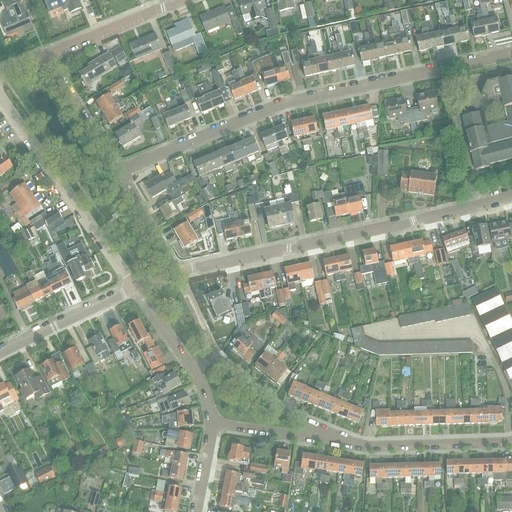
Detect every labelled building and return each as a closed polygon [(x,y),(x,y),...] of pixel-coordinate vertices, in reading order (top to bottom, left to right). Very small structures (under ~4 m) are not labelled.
[(4,23),(1,24),(6,36),(21,30),(22,32),(32,28),(26,13),(26,14),(22,6),(23,6),(20,0),(17,0),(4,5),(7,12),(8,12),(8,13),(6,14),(4,15),(3,19),(3,21),(4,23)] [(78,2),(82,0),(43,0),(44,1),(48,12),(67,4),(70,12),(80,8),(78,2)] [(258,11),(265,8),(262,0),(241,0),(238,1),(242,16),(244,22),(260,17),(258,11)] [(292,1),(296,0),(276,0),(279,11),(294,8),(292,1)] [(343,0),(346,11),(353,10),(350,0),(343,0)] [(394,10),(392,1),(391,0),(384,0),(386,4),(387,11),(394,10)] [(490,0),(479,0),(481,9),(483,16),(484,23),(487,37),(500,34),(496,16),(489,18),(487,6),(492,5),(490,0)] [(314,18),(311,2),(303,3),(307,20),(314,18)] [(205,31),(230,22),(224,8),(200,17),(205,31)] [(277,27),(271,8),(264,10),(270,29),(277,27)] [(406,11),(409,25),(414,23),(412,9),(406,11)] [(353,10),(346,11),(348,20),(355,19),(353,10)] [(403,26),(409,25),(406,11),(400,12),(403,26)] [(484,23),(483,16),(478,17),(470,19),(475,39),(487,37),(484,23)] [(243,33),(237,18),(231,20),(237,35),(243,33)] [(174,52),(194,44),(198,54),(206,51),(200,34),(194,36),(188,20),(174,26),(175,29),(167,33),(174,52)] [(455,23),(452,24),(453,30),(456,44),(468,41),(465,27),(459,29),(458,23),(455,23)] [(355,24),(349,25),(352,37),(358,36),(355,24)] [(431,28),(427,29),(428,35),(431,49),(444,46),(440,33),(434,34),(433,28),(431,28)] [(419,52),(431,49),(428,35),(427,29),(422,30),(421,30),(422,37),(416,38),(419,52)] [(444,46),(456,44),(453,30),(440,33),(444,46)] [(97,38),(100,46),(114,39),(111,32),(97,38)] [(400,33),(394,35),(396,41),(398,54),(411,52),(408,38),(401,39),(400,33)] [(136,59),(161,49),(155,35),(130,45),(136,59)] [(390,42),(383,43),(386,57),(398,54),(396,41),(394,35),(390,36),(389,36),(390,42)] [(46,36),(45,43),(48,43),(48,48),(59,49),(60,40),(53,40),(53,37),(46,36)] [(374,39),(370,40),(371,46),(374,60),(386,57),(383,43),(375,45),(374,39)] [(361,62),(374,60),(371,46),(370,40),(365,41),(363,42),(364,47),(358,49),(361,62)] [(317,74),(329,71),(326,58),(319,60),(315,41),(310,42),(311,47),(314,61),(317,74)] [(336,42),(338,55),(341,69),(354,66),(351,52),(344,54),(343,48),(342,49),(340,41),(336,42)] [(341,69),(338,55),(336,42),(331,43),(333,51),(332,51),(333,56),(326,58),(329,71),(341,69)] [(305,77),(317,74),(314,61),(311,47),(306,48),(308,55),(307,56),(308,62),(302,63),(305,77)] [(117,49),(111,52),(118,64),(126,59),(120,50),(117,49)] [(296,49),(290,51),(293,65),(300,64),(296,49)] [(175,67),(169,52),(162,55),(168,70),(175,67)] [(284,66),(290,64),(287,53),(283,54),(281,54),(284,66)] [(85,85),(116,67),(107,54),(91,64),(92,66),(79,74),(85,85)] [(257,60),(256,60),(261,72),(266,87),(277,84),(274,71),(270,58),(268,55),(257,60)] [(270,58),(274,71),(277,84),(289,80),(286,67),(279,69),(278,64),(276,64),(274,57),(270,58)] [(219,58),(212,60),(216,69),(217,72),(223,69),(219,58)] [(256,60),(251,62),(256,74),(261,72),(256,60)] [(251,76),(256,74),(251,62),(246,64),(251,76)] [(128,65),(119,70),(124,78),(132,72),(128,65)] [(216,69),(210,72),(217,89),(223,87),(218,75),(217,72),(216,69)] [(240,82),(245,95),(257,91),(252,78),(245,80),(240,69),(236,71),(240,82)] [(233,100),(245,95),(240,82),(236,71),(231,73),(235,85),(228,87),(233,100)] [(486,127),(483,111),(462,117),(470,147),(468,147),(470,153),(471,153),(475,170),(489,167),(488,164),(511,158),(511,77),(486,83),(481,94),(491,102),(502,100),(507,122),(486,127)] [(121,81),(111,87),(114,92),(124,86),(121,81)] [(209,83),(202,85),(212,109),(224,104),(224,103),(219,91),(218,92),(213,94),(209,83)] [(201,99),(196,101),(201,114),(212,109),(202,85),(197,87),(201,99)] [(190,88),(185,90),(189,101),(195,99),(190,88)] [(189,101),(185,90),(179,92),(184,103),(189,101)] [(419,107),(412,109),(415,123),(427,120),(426,117),(428,117),(430,114),(429,111),(437,109),(434,92),(431,93),(431,91),(425,93),(426,94),(416,96),(419,107)] [(96,103),(95,104),(99,110),(100,109),(102,114),(116,106),(122,102),(119,97),(113,101),(109,95),(96,103)] [(410,124),(415,123),(412,109),(405,110),(403,99),(393,101),(393,100),(388,101),(388,102),(385,103),(389,119),(397,118),(398,121),(401,123),(403,123),(403,125),(410,124)] [(116,106),(102,114),(109,125),(122,117),(118,110),(124,107),(122,102),(116,106)] [(172,107),(174,111),(179,123),(191,118),(186,106),(180,109),(178,105),(177,105),(172,107)] [(369,106),(357,109),(360,123),(372,120),(369,106)] [(168,128),(179,123),(174,111),(172,107),(168,109),(167,109),(169,113),(163,116),(168,128)] [(140,113),(136,108),(123,115),(127,121),(140,113)] [(349,126),(360,123),(357,109),(346,112),(349,126)] [(346,112),(334,114),(337,128),(338,132),(342,131),(341,127),(349,126),(346,112)] [(325,131),(337,128),(334,114),(322,117),(325,131)] [(134,128),(141,125),(136,116),(128,122),(130,126),(115,135),(122,147),(139,137),(134,128)] [(155,130),(161,128),(156,116),(150,119),(155,130)] [(314,118),(302,121),(305,135),(317,133),(314,118)] [(293,138),(305,135),(302,121),(290,123),(293,138)] [(283,126),(271,131),(276,143),(277,146),(281,156),(287,154),(282,141),(288,139),(283,126)] [(277,146),(276,143),(271,131),(260,135),(266,151),(277,146)] [(152,134),(145,136),(147,142),(154,140),(152,134)] [(241,143),(246,158),(253,155),(255,161),(261,158),(253,138),(241,143)] [(249,164),(246,158),(241,143),(229,148),(235,163),(241,160),(243,166),(249,164)] [(238,171),(235,163),(229,148),(217,153),(223,168),(225,173),(232,170),(233,173),(238,171)] [(386,177),(387,152),(381,151),(378,151),(377,156),(377,164),(377,176),(386,177)] [(211,173),(223,168),(217,153),(205,158),(211,173)] [(287,154),(281,156),(284,162),(290,160),(287,153),(287,154)] [(352,160),(354,169),(376,164),(374,155),(352,160)] [(0,176),(13,168),(5,157),(0,161),(0,176)] [(215,183),(211,173),(205,158),(193,163),(199,177),(206,175),(210,185),(215,183)] [(273,162),(266,165),(272,179),(278,176),(273,162)] [(407,193),(420,194),(423,174),(410,172),(410,174),(401,173),(399,190),(407,191),(407,193)] [(160,177),(145,186),(152,198),(166,191),(169,196),(186,186),(182,179),(181,178),(175,181),(170,173),(161,179),(160,177)] [(262,179),(259,173),(254,175),(256,181),(262,179)] [(423,174),(420,194),(433,196),(436,175),(423,174)] [(256,181),(254,175),(248,178),(251,184),(256,181)] [(286,179),(279,181),(282,190),(289,188),(286,179)] [(244,186),(241,180),(236,182),(238,188),(244,186)] [(276,201),(277,207),(281,226),(294,224),(290,205),(299,203),(295,183),(289,184),(291,198),(276,201)] [(25,218),(40,207),(40,206),(24,184),(9,195),(25,218)] [(232,191),(230,185),(224,187),(227,193),(232,191)] [(343,189),(345,200),(348,215),(362,212),(359,197),(364,196),(362,185),(356,186),(343,189)] [(255,205),(260,204),(259,200),(258,194),(256,186),(251,187),(255,205)] [(209,201),(214,198),(208,187),(202,190),(209,201)] [(164,207),(159,210),(166,222),(182,212),(178,205),(183,202),(180,197),(185,195),(184,194),(181,189),(169,197),(170,198),(162,203),(164,207)] [(371,200),(383,199),(383,189),(371,190),(371,200)] [(323,198),(321,190),(311,192),(313,201),(323,198)] [(336,217),(348,215),(345,200),(344,194),(338,195),(337,190),(324,193),(326,204),(333,203),(336,217)] [(269,229),(281,226),(277,207),(276,201),(263,204),(269,229)] [(208,203),(200,209),(203,214),(205,217),(212,216),(211,214),(210,206),(208,203)] [(251,221),(256,220),(253,204),(248,205),(251,221)] [(309,222),(322,220),(319,204),(306,207),(309,222)] [(189,222),(203,214),(200,209),(186,216),(189,222)] [(46,216),(43,218),(47,227),(61,218),(56,210),(46,216)] [(30,226),(39,220),(46,216),(43,211),(39,213),(27,220),(30,226)] [(233,213),(235,223),(239,238),(252,235),(249,220),(240,222),(239,212),(233,213)] [(214,228),(220,226),(217,213),(211,214),(212,216),(214,228)] [(225,241),(239,238),(235,223),(233,213),(232,213),(228,214),(230,221),(232,221),(232,224),(222,226),(225,241)] [(45,225),(42,219),(34,224),(37,229),(45,225)] [(491,242),(511,237),(511,220),(488,226),(491,242)] [(80,233),(84,230),(77,222),(73,225),(80,233)] [(187,224),(174,232),(184,249),(197,241),(202,238),(194,226),(192,226),(189,227),(187,224)] [(473,239),(468,240),(470,246),(469,246),(474,260),(479,258),(477,249),(490,246),(486,226),(471,229),(473,239)] [(30,230),(24,233),(28,240),(34,238),(30,230)] [(447,254),(469,246),(470,246),(468,240),(464,230),(441,238),(447,254)] [(21,234),(14,237),(19,245),(25,242),(21,234)] [(422,241),(409,244),(413,265),(420,264),(419,258),(425,256),(425,254),(432,252),(430,241),(422,243),(422,241)] [(64,244),(56,248),(65,267),(69,266),(71,272),(76,282),(84,278),(81,274),(84,272),(93,268),(89,261),(81,245),(67,252),(64,244)] [(409,244),(390,248),(393,263),(408,260),(409,266),(413,265),(409,244)] [(18,272),(3,245),(0,246),(0,267),(6,279),(18,272)] [(434,252),(438,266),(447,263),(443,249),(434,252)] [(365,266),(359,267),(360,273),(360,274),(373,272),(376,285),(388,283),(384,262),(378,263),(375,250),(362,253),(365,266)] [(48,258),(54,271),(63,289),(71,285),(64,269),(61,270),(54,255),(48,258)] [(336,259),(339,272),(341,281),(346,280),(344,273),(352,271),(349,256),(336,259)] [(340,281),(339,272),(336,259),(322,262),(325,272),(326,277),(334,275),(336,282),(340,281)] [(455,272),(460,270),(457,261),(451,263),(454,272),(455,272)] [(51,275),(45,278),(53,293),(63,289),(54,271),(51,266),(49,262),(45,264),(51,275)] [(393,276),(393,272),(391,263),(385,264),(386,272),(387,277),(393,276)] [(310,265),(297,267),(300,282),(302,288),(311,286),(314,279),(310,265)] [(297,267),(284,270),(284,272),(287,285),(288,288),(288,289),(295,288),(294,284),(300,282),(297,267)] [(36,283),(43,298),(53,293),(45,278),(42,271),(33,276),(36,283)] [(31,284),(26,287),(34,302),(43,298),(36,283),(33,276),(31,272),(26,275),(31,284)] [(260,275),(264,299),(269,298),(267,290),(275,288),(272,273),(260,275)] [(364,290),(360,273),(353,274),(357,291),(364,290)] [(260,300),(264,299),(260,275),(246,278),(248,284),(242,286),(244,295),(258,292),(260,300)] [(327,280),(320,281),(323,295),(330,293),(327,280)] [(325,304),(323,295),(320,281),(314,282),(319,305),(325,304)] [(18,310),(34,302),(26,287),(12,294),(14,299),(13,300),(18,310)] [(288,288),(282,289),(284,300),(290,299),(288,289),(288,288)] [(284,303),(284,300),(282,289),(276,290),(279,304),(284,303)] [(511,325),(495,289),(471,300),(505,371),(502,372),(511,390),(511,391),(511,393),(511,325)] [(216,316),(231,309),(228,302),(226,303),(221,292),(215,295),(214,294),(207,297),(212,310),(213,310),(216,316)] [(247,304),(240,305),(243,319),(250,317),(247,304)] [(467,304),(461,305),(464,317),(470,316),(467,304)] [(240,305),(234,307),(237,320),(243,319),(240,305)] [(461,305),(455,306),(458,318),(464,317),(461,305)] [(455,306),(449,308),(452,320),(458,318),(455,306)] [(449,308),(444,309),(446,321),(452,320),(449,308)] [(444,309),(438,310),(441,322),(446,321),(444,309)] [(438,310),(432,311),(435,322),(435,323),(441,322),(438,310)] [(285,321),(286,320),(279,315),(275,320),(282,325),(285,321)] [(158,348),(155,349),(148,335),(146,336),(139,321),(128,327),(137,344),(138,344),(150,368),(164,361),(158,348)] [(239,339),(232,347),(248,361),(255,353),(249,348),(253,343),(249,340),(251,338),(246,333),(249,329),(244,325),(235,336),(239,339)] [(119,350),(120,353),(130,348),(120,326),(109,331),(113,339),(107,341),(113,353),(119,350)] [(363,337),(363,335),(362,327),(351,330),(354,346),(363,337)] [(334,333),(332,337),(339,340),(342,341),(344,337),(340,336),(334,333)] [(86,350),(94,365),(104,360),(106,363),(112,360),(107,351),(107,350),(100,336),(88,341),(91,347),(86,350)] [(369,339),(363,337),(354,346),(364,350),(369,339)] [(375,342),(369,339),(364,350),(371,353),(375,342)] [(381,344),(375,342),(371,353),(378,356),(381,344)] [(387,344),(381,344),(378,356),(388,355),(387,344)] [(76,369),(84,365),(76,348),(62,354),(74,379),(80,376),(76,369)] [(138,358),(135,350),(130,353),(133,360),(138,358)] [(274,355),(278,358),(282,353),(278,350),(274,355)] [(254,366),(265,375),(276,361),(265,352),(254,366)] [(278,358),(276,361),(265,375),(276,383),(287,370),(280,364),(286,356),(282,353),(278,358)] [(141,357),(134,361),(137,367),(144,364),(141,357)] [(60,382),(68,378),(61,362),(55,365),(52,360),(40,366),(48,381),(50,387),(60,382)] [(85,367),(91,381),(99,377),(92,364),(85,367)] [(163,364),(151,370),(153,376),(165,370),(163,364)] [(37,399),(50,393),(41,377),(35,380),(30,369),(14,378),(20,390),(18,391),(23,400),(34,394),(37,399)] [(161,395),(180,384),(174,373),(165,378),(162,374),(153,379),(156,384),(159,391),(155,392),(156,397),(161,395)] [(288,395),(298,399),(301,401),(306,389),(306,387),(295,383),(298,377),(292,374),(288,385),(291,387),(288,395)] [(3,383),(0,384),(0,412),(4,410),(3,407),(19,399),(13,389),(8,392),(3,383)] [(306,389),(301,401),(312,405),(317,393),(306,389)] [(156,398),(158,405),(161,414),(172,410),(189,404),(185,393),(168,399),(166,394),(156,398)] [(317,393),(312,405),(325,410),(329,398),(317,393)] [(340,402),(336,414),(347,419),(352,407),(346,405),(348,400),(346,399),(342,397),(340,402)] [(498,408),(487,408),(487,410),(487,424),(498,424),(497,422),(501,422),(501,408),(505,408),(505,397),(503,397),(497,397),(498,408)] [(329,398),(325,410),(336,414),(340,402),(329,398)] [(352,407),(347,419),(358,423),(365,407),(367,407),(369,401),(365,399),(360,411),(352,407)] [(379,409),(375,409),(375,426),(380,425),(380,426),(390,426),(390,412),(379,412),(379,409)] [(451,410),(439,411),(439,425),(451,425),(451,410)] [(463,410),(451,410),(451,425),(464,424),(463,410)] [(476,410),(463,410),(464,424),(476,424),(476,410)] [(487,410),(476,410),(476,424),(487,424),(487,410)] [(390,412),(390,426),(402,425),(402,411),(390,412)] [(414,411),(402,411),(402,425),(415,425),(414,411)] [(426,411),(414,411),(415,425),(426,425),(426,411)] [(439,411),(426,411),(426,425),(439,425),(439,411)] [(178,428),(192,427),(191,412),(178,413),(161,417),(162,424),(168,424),(169,429),(178,428)] [(130,420),(124,421),(129,431),(135,430),(133,423),(131,423),(130,420)] [(136,432),(135,441),(143,443),(144,434),(136,432)] [(161,436),(161,437),(162,437),(162,438),(163,438),(167,439),(166,446),(189,450),(191,435),(180,433),(164,433),(163,433),(162,433),(162,434),(162,435),(161,435),(161,436)] [(123,437),(115,441),(118,448),(126,444),(123,437)] [(132,453),(140,455),(143,443),(134,442),(132,453)] [(246,464),(249,450),(243,448),(232,446),(230,454),(229,454),(228,461),(246,464)] [(92,454),(95,461),(110,454),(107,447),(92,454)] [(173,459),(172,466),(185,468),(187,456),(160,451),(159,457),(173,459)] [(287,474),(290,453),(285,453),(285,452),(277,451),(274,463),(274,468),(282,469),(281,473),(287,474)] [(303,469),(311,470),(314,471),(314,469),(316,457),(303,455),(301,463),(295,463),(294,474),(302,475),(303,469)] [(316,457),(314,469),(327,471),(329,459),(316,457)] [(329,459),(327,471),(338,473),(340,461),(329,459)] [(504,460),(503,460),(504,480),(505,480),(505,487),(511,486),(511,459),(504,459),(504,460)] [(493,461),(493,473),(494,481),(504,480),(503,460),(493,461)] [(340,461),(338,473),(343,474),(342,480),(344,480),(344,479),(348,479),(349,475),(351,462),(340,461)] [(458,474),(458,461),(446,462),(446,475),(458,474)] [(470,461),(458,461),(458,474),(458,479),(463,479),(464,479),(464,474),(470,474),(470,461)] [(481,474),(481,461),(470,461),(470,474),(481,474)] [(481,474),(493,473),(493,461),(481,461),(481,474)] [(351,462),(349,475),(361,477),(363,464),(351,462)] [(251,463),(250,471),(265,474),(267,466),(251,463)] [(416,477),(428,477),(427,464),(416,465),(416,477)] [(440,464),(427,464),(428,477),(440,477),(440,464)] [(381,478),(393,478),(392,465),(381,466),(381,478)] [(393,478),(404,478),(404,465),(392,465),(393,478)] [(416,465),(404,465),(404,478),(405,483),(409,483),(409,484),(410,484),(410,478),(416,477),(416,465)] [(51,466),(34,474),(40,486),(56,477),(51,466)] [(183,481),(185,468),(172,466),(170,473),(162,471),(161,477),(183,481)] [(381,466),(368,466),(369,479),(375,479),(375,484),(376,484),(376,483),(381,483),(381,478),(381,466)] [(130,467),(128,474),(140,477),(142,470),(130,467)] [(17,489),(27,484),(19,468),(8,473),(17,489)] [(3,469),(0,470),(0,485),(9,482),(3,469)] [(243,470),(242,478),(252,479),(251,484),(263,486),(265,474),(250,471),(243,470)] [(226,472),(223,484),(236,487),(247,489),(248,484),(241,483),(241,482),(239,482),(240,475),(238,474),(226,472)] [(281,483),(288,484),(290,476),(283,474),(281,483)] [(223,484),(221,496),(234,499),(233,498),(234,498),(240,499),(241,493),(246,494),(247,489),(236,487),(223,484)] [(155,492),(154,497),(162,498),(179,501),(181,489),(169,486),(167,494),(163,493),(155,492)] [(269,488),(268,500),(276,501),(277,489),(269,488)] [(90,505),(96,507),(100,494),(94,492),(90,505)] [(284,508),(286,496),(280,495),(278,507),(284,508)] [(240,499),(234,498),(233,498),(234,499),(221,496),(219,508),(232,510),(233,502),(249,505),(249,501),(240,499)] [(154,497),(153,502),(160,504),(159,510),(172,511),(176,511),(179,501),(162,498),(154,497)] [(511,497),(496,497),(497,510),(511,509),(511,497)]
